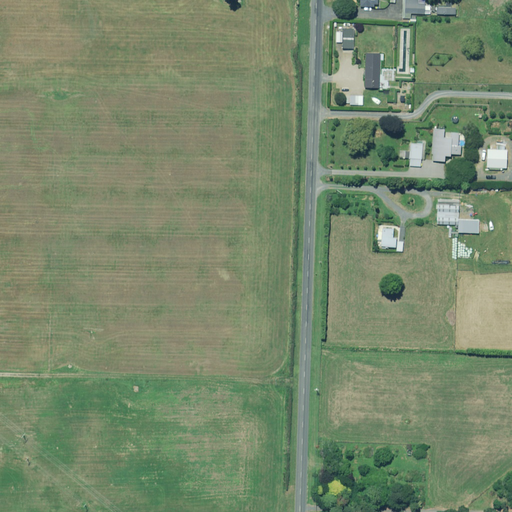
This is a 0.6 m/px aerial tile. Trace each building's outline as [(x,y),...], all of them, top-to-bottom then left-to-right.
[(411,13),(431,14),(431,6),(425,6),(425,4),(419,4),(418,0),(403,0),(403,18),(411,18),(411,13)] [(452,8),(452,4),(446,4),(446,8),(438,7),(437,14),(456,14),(457,8),(452,8)] [(397,26),(396,80),(399,80),(399,90),(412,90),(413,72),(415,73),(415,67),(413,67),(414,27),(397,26)] [(353,49),(354,29),(343,29),(342,48),(353,49)] [(380,54),(366,54),(365,88),(379,88),(380,54)] [(395,69),(381,68),(381,80),(394,81),(395,69)] [(359,96),(351,96),(351,104),(359,105),(359,96)] [(445,130),(434,129),(432,161),(445,161),(446,154),(461,155),(462,146),(459,145),(459,133),(451,133),(451,138),(444,138),(445,130)] [(423,141),(418,140),(418,144),(411,144),(410,166),(422,166),(423,141)] [(488,149),(487,167),(490,167),(490,169),(506,170),(508,146),(491,145),(491,149),(488,149)] [(437,224),(459,225),(460,200),(438,199),(437,224)] [(459,220),(459,233),(479,233),(479,220),(459,220)] [(395,229),(383,229),(382,246),(397,247),(397,238),(394,238),(395,229)]
